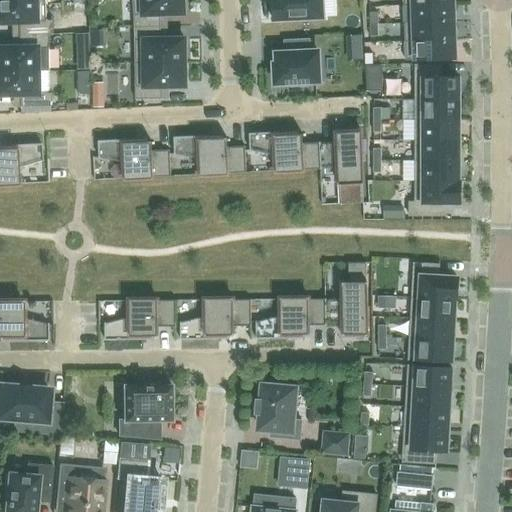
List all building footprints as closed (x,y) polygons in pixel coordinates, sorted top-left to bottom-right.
[(43,0),(0,0),(0,23),(18,23),(18,35),(50,34),(49,20),(45,20),(43,0)] [(182,0),(132,0),(134,28),(160,27),(160,15),(183,14),(182,0)] [(272,0),(273,20),(323,17),(323,15),(321,0),(274,0),(272,0)] [(453,1),(413,3),(414,20),(454,19),(453,1)] [(414,20),(404,21),(404,38),(454,36),(454,19),(414,20)] [(96,27),(81,27),(80,56),(95,57),(96,27)] [(160,27),(134,28),(134,64),(184,63),(184,39),(160,40),(160,27)] [(375,33),(375,43),(400,44),(401,33),(390,33),(375,33)] [(0,71),(36,71),(48,71),(48,48),(47,35),(50,35),(50,34),(18,35),(19,47),(0,47),(0,71)] [(455,54),(454,36),(404,38),(405,55),(455,54)] [(309,40),(284,42),(284,54),(276,55),(276,65),(274,65),(275,85),(290,84),(291,88),(306,87),(306,83),(319,83),(317,53),(309,53),(309,40)] [(109,72),(96,72),(96,62),(82,61),(82,87),(93,87),(93,98),(108,98),(109,72)] [(184,63),(134,64),(135,100),(161,100),(161,88),(185,87),(184,63)] [(458,98),(458,92),(459,92),(459,77),(441,77),(441,65),(416,65),(416,98),(458,98)] [(36,71),(0,71),(0,95),(19,95),(20,107),(51,107),(51,93),(36,94),(36,71)] [(458,98),(416,98),(416,120),(458,120),(458,112),(459,112),(459,98),(458,98)] [(381,120),(381,108),(373,108),(373,120),(381,120)] [(381,120),(373,120),(373,132),(381,132),(381,120)] [(458,120),(416,120),(416,140),(459,140),(459,128),(458,128),(458,120)] [(364,203),(360,128),(346,129),(347,132),(336,133),(337,142),(321,143),(319,143),(320,169),(338,168),(340,204),(364,203)] [(320,169),(319,143),(317,143),(303,144),(303,134),(288,135),(288,132),(249,133),(250,151),(252,151),(275,156),(276,168),(270,168),(270,172),(320,169)] [(246,173),(245,147),(228,147),(227,138),(212,139),(212,135),(174,137),(175,155),(177,155),(200,159),(200,171),(195,172),(195,175),(246,173)] [(171,176),(170,150),(152,151),(152,142),(137,142),(137,139),(98,141),(99,158),(101,158),(124,163),(125,175),(119,175),(119,179),(171,176)] [(459,140),(416,140),(416,161),(458,161),(458,153),(459,153),(459,140)] [(18,180),(18,168),(40,161),(42,161),(41,144),(3,145),(3,149),(0,149),(0,184),(24,184),(24,180),(18,180)] [(458,161),(416,161),(416,182),(459,182),(459,168),(458,169),(458,161)] [(459,182),(416,182),(416,202),(410,202),(409,216),(447,216),(447,204),(460,204),(460,182),(459,182)] [(367,338),(366,263),(348,263),(349,282),(343,282),(343,299),(325,299),(325,326),(327,326),(343,326),(343,335),(353,334),(353,338),(367,338)] [(412,297),(456,300),(457,278),(439,277),(439,265),(414,263),(412,297)] [(105,301),(127,299),(126,288),(104,291),(105,301)] [(378,309),(386,309),(386,297),(378,296),(378,309)] [(411,318),(455,320),(455,319),(453,319),(454,313),(455,313),(456,300),(412,297),(411,318)] [(325,326),(325,299),(275,300),(275,304),(281,304),(281,315),(258,322),(256,322),(256,339),(295,339),(295,335),(309,335),(309,326),(324,326),(325,326)] [(251,326),(251,300),(200,300),(200,304),(205,304),(205,316),(182,322),(181,322),(181,340),(219,339),(219,336),(234,336),(234,326),(251,326)] [(176,327),(176,301),(124,301),(124,305),(130,305),(130,317),(107,323),(105,323),(105,340),(143,340),(143,337),(158,336),(158,327),(176,327)] [(23,318),(23,306),(28,306),(28,302),(0,302),(0,337),(10,338),(10,341),(48,341),(48,323),(46,323),(23,318)] [(410,339),(452,341),(452,333),(454,333),(455,320),(411,318),(410,339)] [(379,338),(387,337),(386,325),(379,325),(379,338)] [(387,337),(379,338),(379,350),(387,350),(387,337)] [(452,341),(410,339),(409,360),(452,362),(453,349),(452,349),(452,341)] [(407,387),(449,389),(450,382),(451,382),(452,368),(408,366),(407,387)] [(364,384),(372,385),(373,373),(365,372),(364,384)] [(372,385),(364,384),(363,396),(371,397),(372,385)] [(62,403),(48,402),(49,390),(31,388),(18,386),(18,387),(0,385),(0,417),(15,419),(13,431),(59,435),(62,403)] [(172,422),(171,385),(122,385),(122,387),(123,387),(123,420),(119,420),(119,436),(159,439),(159,421),(170,421),(170,422),(172,422)] [(296,389),(263,386),(262,401),(257,401),(256,413),(261,414),(259,429),(271,430),(270,437),(300,440),(302,421),(293,420),(296,389)] [(406,407),(450,410),(450,397),(449,397),(449,389),(407,387),(406,407)] [(450,410),(406,407),(405,428),(447,430),(447,422),(449,423),(450,410)] [(362,413),(361,425),(369,426),(370,413),(362,413)] [(77,445),(78,426),(64,426),(63,444),(77,445)] [(447,430),(405,428),(403,462),(436,464),(437,452),(447,453),(448,438),(447,438),(447,430)] [(164,446),(163,458),(178,458),(179,447),(164,446)] [(147,479),(148,461),(118,458),(116,478),(128,479),(125,511),(159,511),(162,480),(147,479)] [(309,461),(281,458),(280,472),(292,473),(291,487),(307,489),(309,461)] [(50,494),(53,465),(27,463),(26,474),(9,473),(5,511),(35,511),(37,493),(50,494)] [(61,466),(56,511),(99,511),(102,482),(72,479),(73,467),(61,466)] [(398,473),(396,487),(432,490),(434,476),(398,473)] [(342,504),(325,502),(324,511),(375,511),(377,495),(343,492),(342,504)] [(252,511),(296,511),(297,500),(280,498),(279,510),(253,507),(252,511)] [(434,511),(435,505),(422,503),(422,504),(397,501),(396,511),(434,511)]
